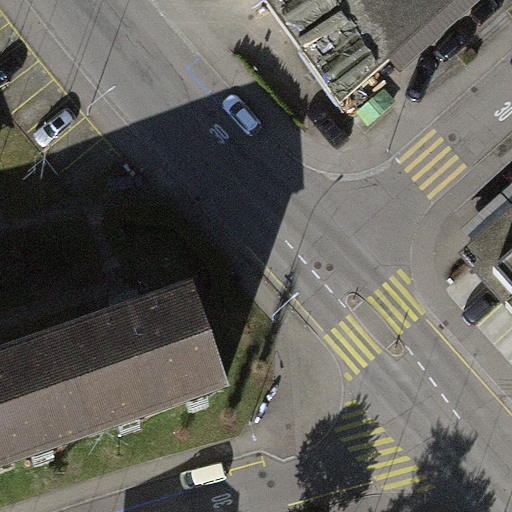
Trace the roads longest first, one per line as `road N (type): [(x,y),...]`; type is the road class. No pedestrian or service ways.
road 1 (residential): [(314,257),(88,0)]
road 2 (residential): [(204,511),(376,457),(451,413)]
road 3 (residential): [(314,257),(511,95)]
road 4 (residential): [(451,413),(314,257)]
